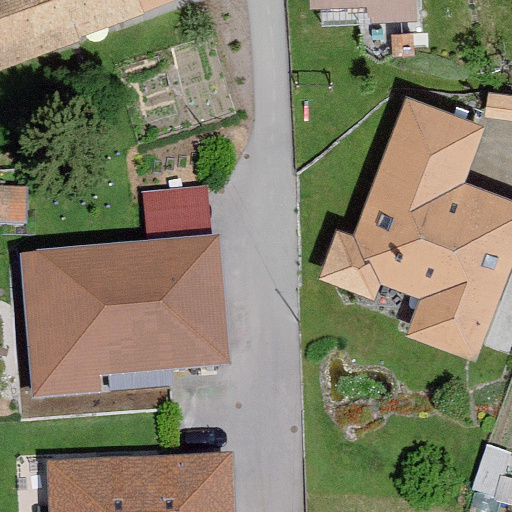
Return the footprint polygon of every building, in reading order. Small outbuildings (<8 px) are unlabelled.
[(0,0),(0,57),(168,0),(0,0)] [(411,21),(410,0),(305,0),(306,10),(363,7),(364,23),(411,21)] [(401,336),(466,360),(511,239),(511,203),(457,183),(478,127),(400,97),(348,234),(332,228),(312,282),(366,302),(372,284),(414,300),(401,336)] [(26,408),(100,402),(99,384),(226,374),(216,247),(15,262),(26,408)] [(227,511),(226,464),(42,472),(43,511),(227,511)]
